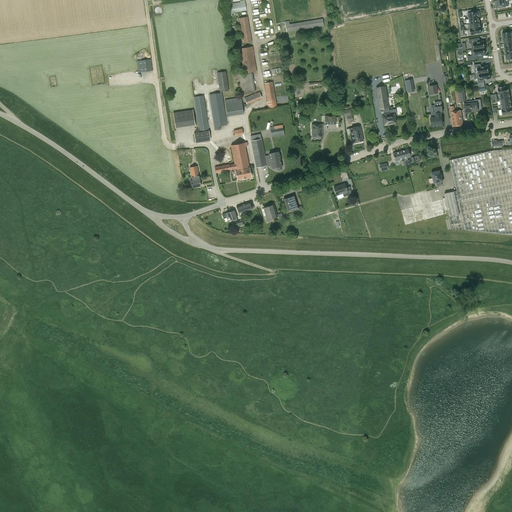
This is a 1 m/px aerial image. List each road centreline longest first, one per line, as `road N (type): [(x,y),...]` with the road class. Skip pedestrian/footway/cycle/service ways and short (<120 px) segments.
road 1 (tertiary): [(184,217),(405,140),(511,125)]
road 2 (tertiary): [(511,263),(208,247)]
road 3 (unknown): [(260,190),(246,116),(265,99),(247,0)]
road 4 (tertiary): [(146,214),(0,115)]
